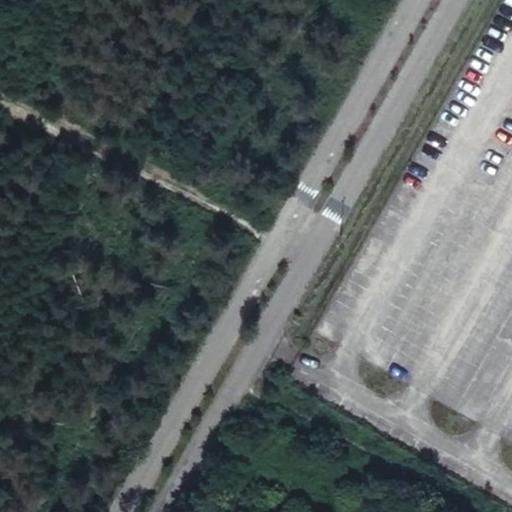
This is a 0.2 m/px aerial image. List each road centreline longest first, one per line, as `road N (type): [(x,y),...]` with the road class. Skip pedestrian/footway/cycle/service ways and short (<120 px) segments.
road 1 (track): [(0,90),(296,240)]
road 2 (unclassified): [(286,254),(267,256),(122,511)]
road 3 (unclassified): [(163,511),(296,270),(286,254)]
road 4 (unclassified): [(308,216),(331,216),(454,0)]
road 5 (unclassified): [(415,0),(300,202),(308,216)]
